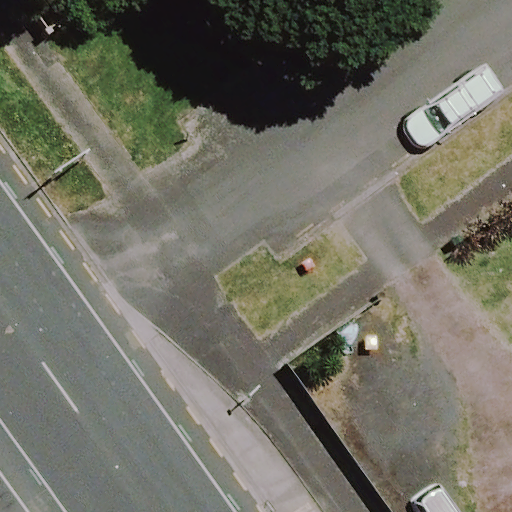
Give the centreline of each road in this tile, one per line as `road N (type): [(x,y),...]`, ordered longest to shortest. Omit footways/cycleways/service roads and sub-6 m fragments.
road 1 (residential): [(502,0),(9,342)]
road 2 (secondary): [(9,342),(133,511)]
